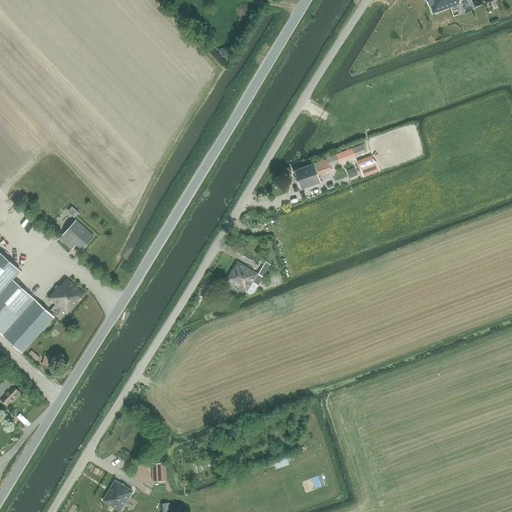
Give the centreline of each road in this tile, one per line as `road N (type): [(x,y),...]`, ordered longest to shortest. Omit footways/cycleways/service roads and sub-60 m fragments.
road 1 (tertiary): [(53,511),(366,0)]
road 2 (unclassified): [(0,504),(307,0)]
